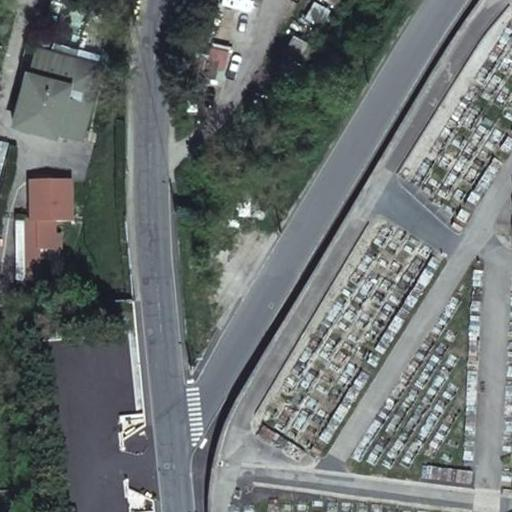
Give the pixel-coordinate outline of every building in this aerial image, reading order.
[(113,17),(64,3),(51,53),(100,66),(101,66),(113,17)] [(27,73),(12,125),(55,137),(55,135),(81,142),(81,141),(84,130),(101,66),(100,66),(51,53),(35,48),(28,73),(27,73)] [(30,182),(31,219),(26,219),(26,220),(27,249),(37,249),(59,249),(60,235),(55,235),(54,221),(70,220),(70,181),(30,182)] [(27,249),(26,220),(15,220),(15,249),(27,249)] [(37,259),(59,259),(59,249),(37,249),(37,259)]
